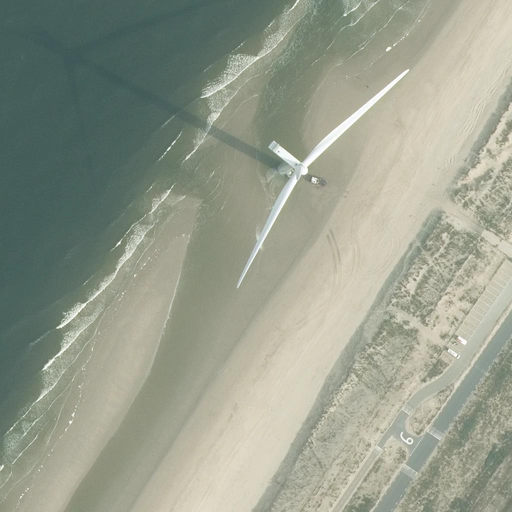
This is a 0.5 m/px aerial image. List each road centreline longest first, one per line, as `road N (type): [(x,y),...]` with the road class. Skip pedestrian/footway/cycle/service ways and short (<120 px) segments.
road 1 (unclassified): [(511,289),(458,367),(394,428),(423,450)]
road 2 (unclassified): [(511,321),(423,450)]
